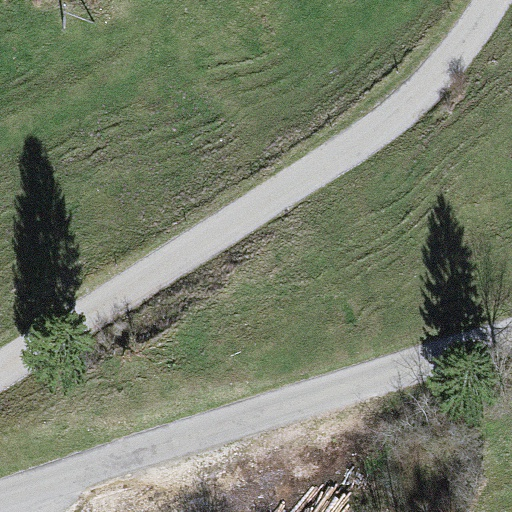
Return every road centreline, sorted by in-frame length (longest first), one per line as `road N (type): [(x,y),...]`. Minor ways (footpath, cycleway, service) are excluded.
road 1 (track): [(0,360),(392,107),(482,0)]
road 2 (unclassified): [(511,345),(0,507)]
